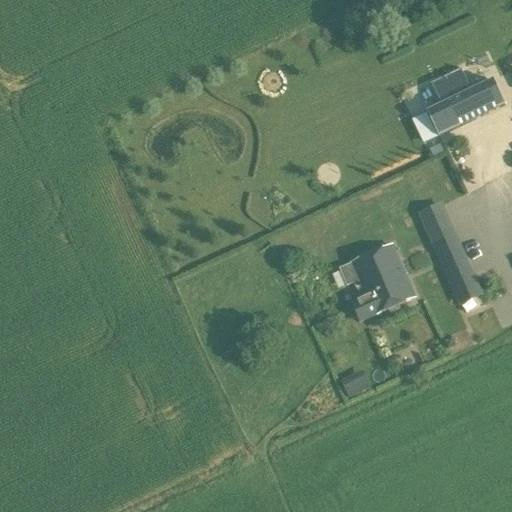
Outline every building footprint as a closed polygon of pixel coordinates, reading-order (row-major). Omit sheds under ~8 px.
[(505,106),(499,94),(493,81),(471,92),(460,70),(431,84),(441,106),(426,113),(437,137),(438,138),(476,120),(505,106)] [(450,229),(431,238),(446,273),(466,264),(450,229)] [(358,288),(359,291),(403,272),(392,246),(351,264),(340,269),(347,285),(358,281),(361,287),(358,288)] [(415,299),(403,272),(359,291),(363,299),(352,304),(359,322),(373,316),(373,317),(415,299)] [(479,295),(470,275),(451,283),(460,303),(479,295)] [(349,398),(372,388),(367,377),(344,387),(349,398)]
